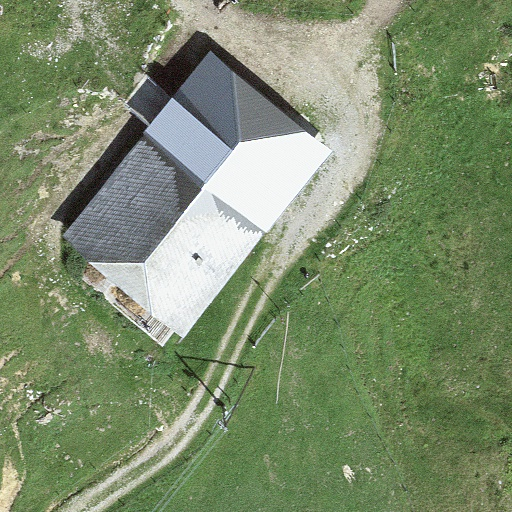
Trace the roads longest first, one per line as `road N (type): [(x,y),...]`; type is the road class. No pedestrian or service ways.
road 1 (track): [(270,273),(204,401),(174,441),(82,511)]
road 2 (track): [(323,112),(375,0)]
